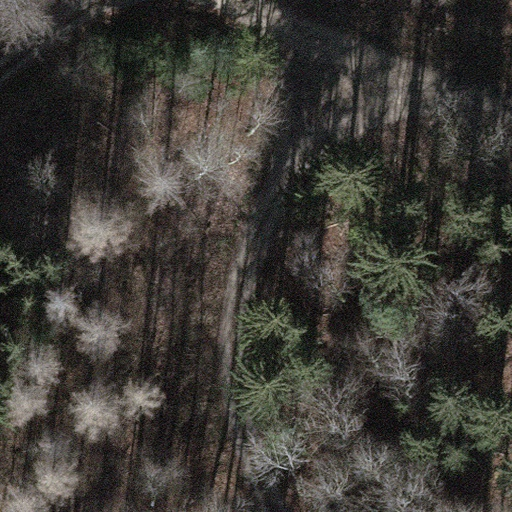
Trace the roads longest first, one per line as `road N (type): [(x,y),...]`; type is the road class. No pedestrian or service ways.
road 1 (track): [(280,511),(232,418),(221,311),(333,36)]
road 2 (track): [(511,106),(229,0)]
road 3 (track): [(198,0),(59,29),(0,91)]
